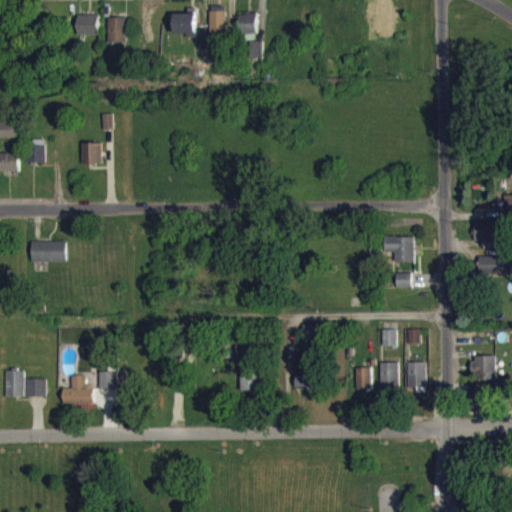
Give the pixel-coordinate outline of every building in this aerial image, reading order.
[(228,13),(212,14),(213,46),(229,46),(228,13)] [(376,17),(376,42),(394,41),(394,16),(376,17)] [(199,21),(178,21),(178,43),(199,43),(199,21)] [(242,41),(260,41),(260,21),(243,21),(242,41)] [(102,43),(101,22),(80,23),(80,43),(102,43)] [(128,25),(110,25),(111,50),(129,50),(128,25)] [(265,49),(253,50),(254,66),(266,66),(265,49)] [(115,137),(115,121),(105,122),(105,137),(115,137)] [(0,141),(0,145),(18,146),(19,131),(1,130),(0,141)] [(47,171),(48,148),(30,147),(29,170),(47,171)] [(104,150),(85,151),(85,173),(104,172),(104,150)] [(1,161),(1,180),(21,179),(20,161),(1,161)] [(476,249),(503,248),(503,229),(475,230),(476,249)] [(417,244),(387,244),(387,260),(397,260),(397,269),(416,270),(417,244)] [(33,250),(34,270),(70,269),(70,249),(33,250)] [(511,264),(480,264),(479,282),(511,282),(511,264)] [(398,295),(413,295),(413,281),(398,281),(398,295)] [(326,333),(305,332),(304,349),(325,350),(326,333)] [(399,354),(399,337),(385,337),(385,354),(399,354)] [(422,337),(410,337),(410,351),(423,351),(422,337)] [(306,383),(297,383),(297,395),(320,395),(321,355),(306,354),(306,383)] [(498,363),(473,364),(474,386),(498,385),(498,363)] [(382,370),(383,396),(401,396),(401,370),(382,370)] [(410,395),(418,395),(418,400),(428,400),(428,370),(410,370),(410,395)] [(242,375),(243,401),(262,401),(261,375),(242,375)] [(374,375),(358,376),(359,398),(374,397),(374,375)] [(26,378),(7,379),(8,405),(27,404),(26,378)] [(101,379),(102,397),(119,397),(119,379),(101,379)] [(88,383),(73,383),(73,396),(65,396),(65,411),(96,411),(96,393),(87,393),(88,383)] [(48,404),(48,386),(27,387),(28,404),(48,404)] [(511,391),(477,391),(478,409),(511,408),(511,391)] [(511,469),(511,456),(501,456),(502,472),(511,471),(511,469)]
